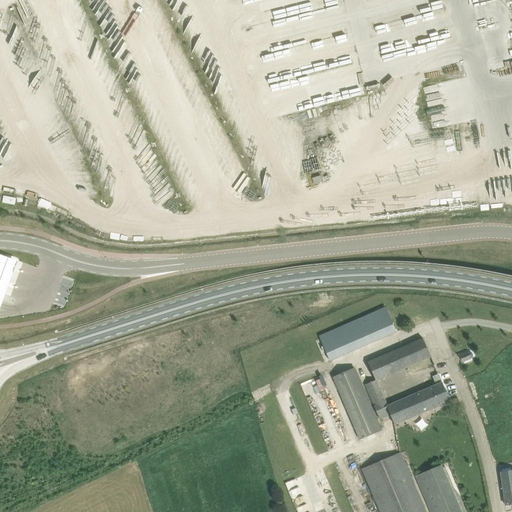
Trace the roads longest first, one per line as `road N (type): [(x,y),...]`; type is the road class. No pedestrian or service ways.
road 1 (tertiary): [(0,240),(129,268),(511,233)]
road 2 (primary): [(511,293),(398,276),(314,278),(194,302),(56,346)]
road 3 (unknown): [(231,213),(127,0)]
road 4 (unknown): [(148,215),(96,210),(53,181),(0,61)]
road 5 (unknown): [(148,215),(54,0)]
road 6 (unknown): [(201,0),(302,202)]
road 7 (unknown): [(374,186),(282,54),(263,0)]
road 8 (residential): [(498,511),(487,457),(436,327)]
road 9 (unknown): [(496,111),(467,159),(374,186)]
